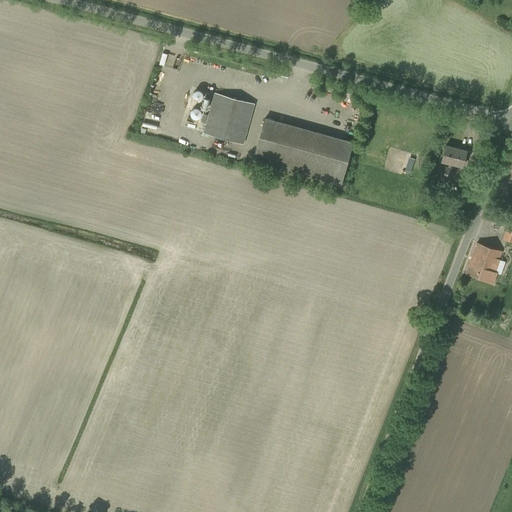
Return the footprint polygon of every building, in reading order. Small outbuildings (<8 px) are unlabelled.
[(168,66),(176,69),(179,56),(172,54),(168,66)] [(243,143),(254,104),(215,93),(204,133),(243,143)] [(341,185),(353,143),(265,118),(252,161),(341,185)] [(462,167),(467,150),(445,145),(441,162),(462,167)] [(411,172),(413,162),(408,161),(405,170),(411,172)] [(511,241),(511,216),(510,216),(503,239),(511,241)] [(493,283),(497,273),(495,272),(502,252),(477,242),(465,273),(493,283)]
